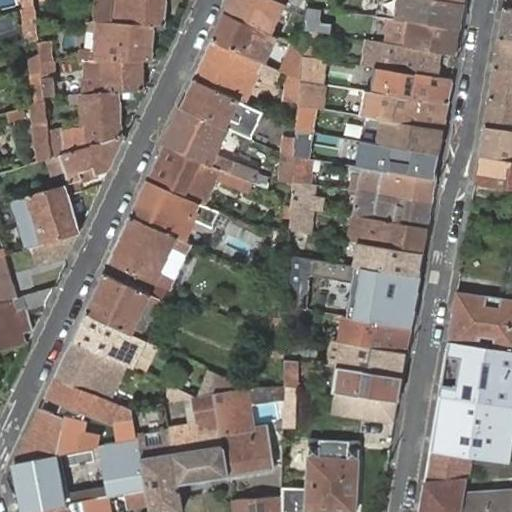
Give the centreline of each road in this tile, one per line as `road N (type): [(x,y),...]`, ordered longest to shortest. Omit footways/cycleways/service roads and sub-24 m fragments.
road 1 (residential): [(485,0),(396,511)]
road 2 (residential): [(0,430),(202,0)]
